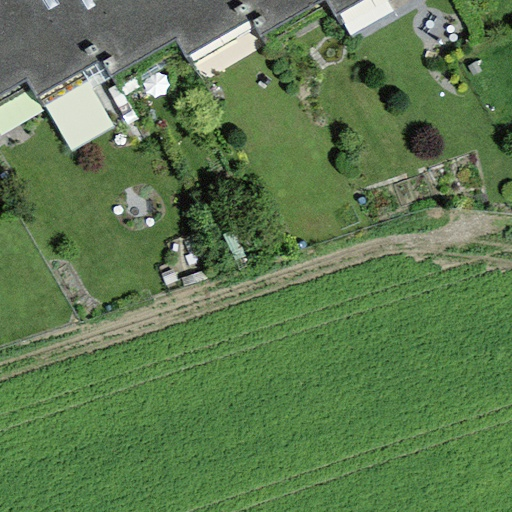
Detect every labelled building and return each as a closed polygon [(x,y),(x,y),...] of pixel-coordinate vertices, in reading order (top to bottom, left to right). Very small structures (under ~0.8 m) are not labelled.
[(0,0),(0,22),(35,83),(41,94),(111,53),(80,0),(0,0)] [(80,0),(111,53),(119,67),(185,29),(167,0),(80,0)] [(167,0),(185,29),(197,49),(268,8),(263,0),(167,0)] [(263,0),(268,8),(278,26),(323,0),(263,0)] [(329,0),(341,20),(376,0),(329,0)] [(0,103),(35,83),(0,22),(0,103)]
